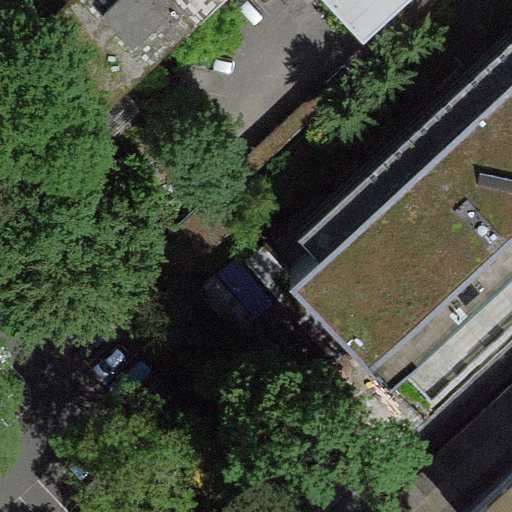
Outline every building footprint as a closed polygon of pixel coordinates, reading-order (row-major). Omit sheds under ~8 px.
[(45,0),(0,42),(0,45),(69,121),(200,0),(348,0),(370,21),(393,0),(45,0)] [(511,261),(511,63),(293,265),(392,372),(511,261)] [(243,221),(218,194),(153,253),(178,281),(243,221)] [(462,511),(466,509),(511,466),(511,385),(385,504),(393,511),(462,511)] [(511,511),(511,466),(466,509),(468,511),(511,511)]
